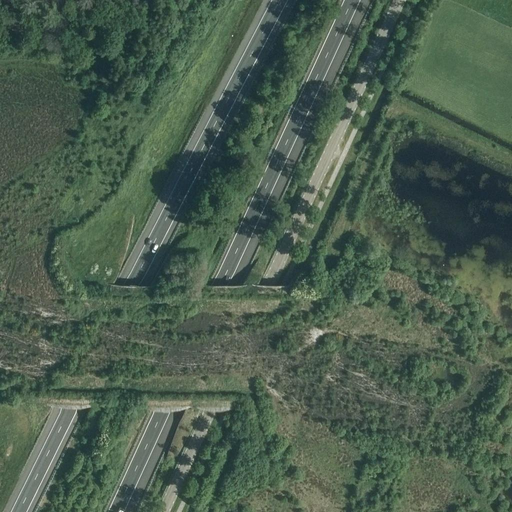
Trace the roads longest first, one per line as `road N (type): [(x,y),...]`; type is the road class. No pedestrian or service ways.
road 1 (motorway): [(280,0),(19,511)]
road 2 (motorway): [(116,511),(352,0)]
road 3 (secondary): [(163,511),(399,0)]
